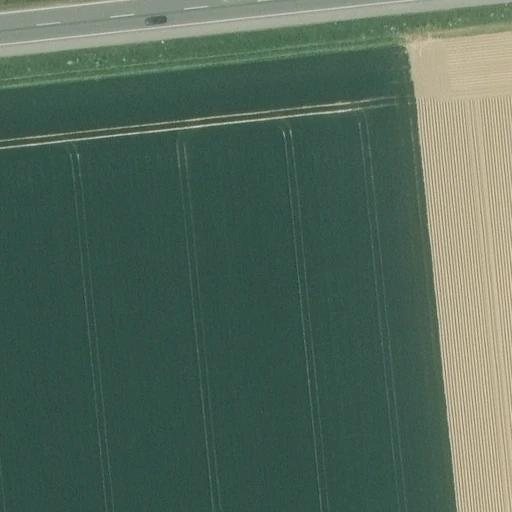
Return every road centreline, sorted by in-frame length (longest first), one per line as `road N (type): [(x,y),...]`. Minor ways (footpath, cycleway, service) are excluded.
road 1 (track): [(0,87),(511,29)]
road 2 (motorway): [(0,35),(327,0)]
